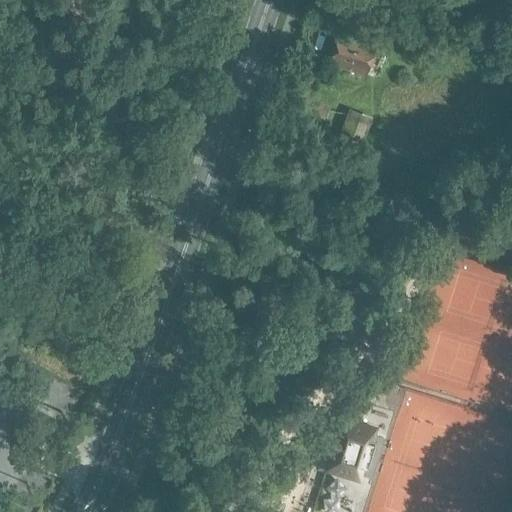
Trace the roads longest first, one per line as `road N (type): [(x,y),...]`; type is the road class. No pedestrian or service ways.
road 1 (primary): [(86,511),(208,206),(273,0)]
road 2 (track): [(511,163),(215,511)]
road 3 (track): [(0,95),(72,95),(132,79),(151,50),(143,0)]
